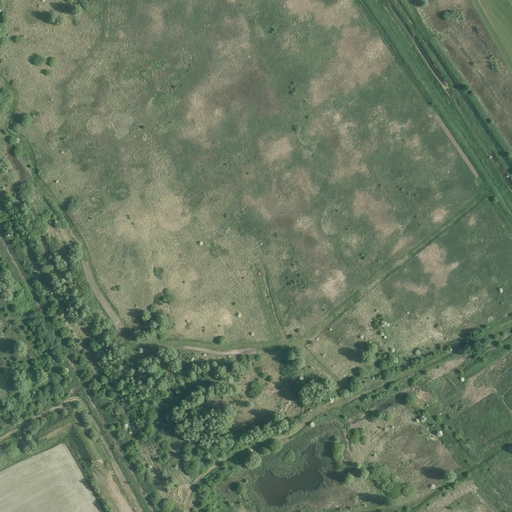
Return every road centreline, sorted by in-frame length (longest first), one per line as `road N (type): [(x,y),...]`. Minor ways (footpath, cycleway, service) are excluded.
road 1 (track): [(189,511),(201,476),(229,455),(511,321)]
road 2 (track): [(180,511),(0,194)]
road 3 (track): [(345,402),(301,345),(136,343),(99,291),(76,234)]
road 4 (track): [(511,194),(383,0)]
road 5 (track): [(378,511),(424,495),(511,438)]
